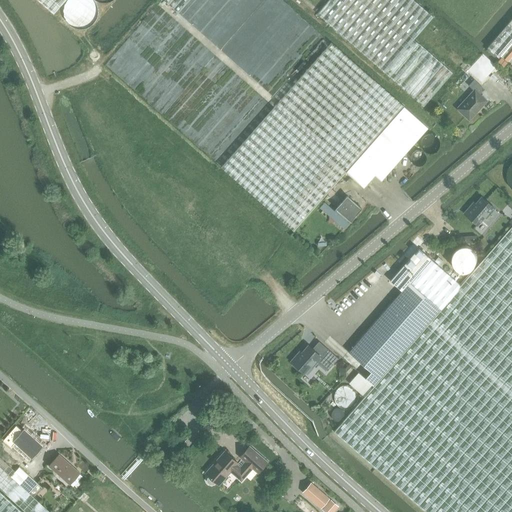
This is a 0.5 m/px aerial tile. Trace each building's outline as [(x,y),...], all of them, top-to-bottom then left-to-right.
[(37,0),(54,14),(65,0),(37,0)] [(99,15),(99,14),(99,12),(98,9),(97,7),(95,5),(93,3),(90,1),(88,1),(85,0),(82,1),(80,1),(77,3),(75,4),(73,6),(72,8),(71,11),(71,14),(71,17),(72,20),(73,22),(75,24),(76,26),(79,27),(82,28),(84,28),(88,28),(90,28),(93,26),(95,24),(97,22),(98,20),(99,17),(99,15)] [(163,0),(177,12),(187,0),(163,0)] [(413,0),(328,0),(317,14),(424,107),(453,73),(414,39),(433,17),(413,0)] [(511,19),(487,49),(499,60),(511,45),(511,19)] [(331,42),(221,168),(293,231),(345,171),(403,105),(331,42)] [(457,109),(469,120),(487,101),(479,94),(483,90),(474,81),(470,86),(474,90),(457,109)] [(428,127),(403,105),(345,171),(363,188),(374,175),(380,180),(428,127)] [(440,145),(440,141),(437,137),(434,134),(432,133),(430,133),(427,133),(424,134),(421,136),(419,138),(418,140),(417,142),(417,145),(418,149),(419,151),(420,153),(422,154),(424,155),(428,156),(430,156),(433,156),(436,154),(438,152),(439,150),(440,147),(440,145)] [(349,223),(362,209),(347,196),(334,211),(349,223)] [(464,213),(477,225),(481,220),(488,226),(499,213),(494,209),(495,208),(481,197),(472,208),(470,206),(464,213)] [(364,396),(334,431),(427,511),(511,511),(511,226),(461,285),(364,396)] [(451,243),(443,252),(447,256),(455,247),(451,243)] [(401,291),(348,352),(371,371),(365,378),(358,372),(349,383),(364,396),(461,285),(431,259),(418,248),(398,271),(390,281),(401,291)] [(288,250),(280,260),(287,265),(289,263),(292,266),(298,258),(288,250)] [(434,260),(440,264),(443,261),(437,256),(434,260)] [(299,368),(304,373),(311,365),(313,367),(317,361),(327,370),(338,358),(319,342),(313,349),(308,345),(299,356),(297,355),(291,361),(293,363),(291,364),(297,370),(299,368)] [(353,394),(352,390),(351,387),(349,386),(347,384),(345,383),(341,382),(338,382),(336,383),(332,385),(331,387),(329,389),(329,391),(329,394),(329,396),(329,398),(330,400),(332,402),(336,405),(340,406),(342,406),(345,405),(347,404),(349,403),(350,401),(351,399),(352,397),(353,394)] [(32,457),(42,446),(24,430),(14,441),(32,457)] [(231,471),(241,480),(252,467),(258,472),(267,462),(249,446),(240,456),(245,461),(240,467),(237,464),(238,463),(225,451),(205,473),(209,476),(207,478),(207,480),(208,482),(209,484),(212,484),(214,483),(215,482),(219,485),(231,471)] [(69,484),(79,473),(59,454),(49,466),(69,484)] [(0,488),(8,496),(24,479),(28,474),(20,466),(15,471),(0,456),(0,488)] [(24,479),(8,496),(25,511),(49,511),(33,497),(38,492),(42,487),(28,474),(24,479)] [(302,493),(320,509),(329,499),(311,483),(302,493)] [(0,511),(25,511),(8,496),(0,488),(0,511)] [(331,500),(322,510),(324,511),(332,511),(338,506),(331,500)]
